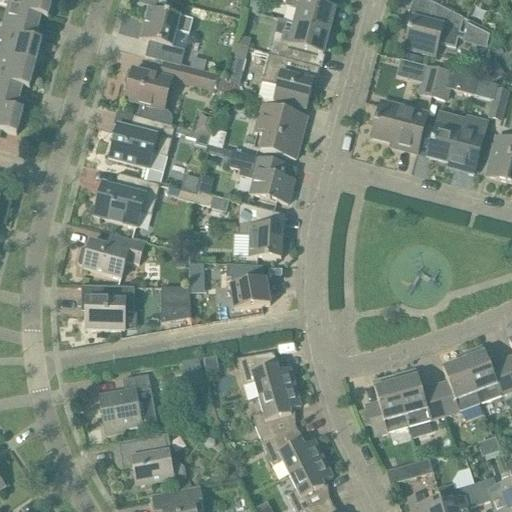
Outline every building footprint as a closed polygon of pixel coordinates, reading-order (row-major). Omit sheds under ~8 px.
[(38,29),(41,18),(48,20),(52,0),(0,0),(0,6),(8,9),(5,20),(38,29)] [(294,25),(334,36),(334,35),(329,34),(335,10),(324,8),(326,0),(287,0),(285,8),(298,11),(294,25)] [(464,20),(423,0),(414,0),(410,10),(407,20),(412,21),(404,50),(435,58),(439,46),(456,50),(459,40),(460,34),(464,20)] [(247,2),(244,12),(256,15),(258,5),(247,2)] [(168,16),(149,11),(141,41),(149,44),(145,59),(181,68),(185,52),(172,48),(176,33),(189,36),(193,22),(168,16)] [(0,54),(0,56),(35,66),(42,42),(35,41),(38,29),(5,20),(0,38),(0,42),(3,44),(0,54)] [(468,22),(464,35),(460,34),(459,40),(464,42),(463,46),(486,52),(491,34),(468,22)] [(269,56),(275,57),(309,67),(312,55),(323,57),(325,51),(330,53),(334,36),(294,25),(291,39),(275,34),(269,56)] [(238,37),(235,47),(249,50),(251,41),(238,37)] [(249,50),(235,47),(232,59),(245,63),(249,50)] [(0,93),(19,99),(22,88),(29,90),(35,66),(0,56),(0,93)] [(309,67),(275,57),(269,56),(263,81),(267,82),(266,86),(278,89),(274,103),(287,106),(306,111),(313,85),(316,86),(320,69),(309,67)] [(422,59),(408,56),(407,63),(421,67),(422,59)] [(192,59),(189,71),(204,75),(207,63),(192,59)] [(417,97),(432,101),(439,72),(425,69),(417,97)] [(216,78),(204,75),(189,71),(185,70),(181,85),(212,93),(216,78)] [(141,108),(138,119),(171,128),(173,123),(172,117),(168,113),(164,112),(172,81),(152,76),(133,71),(125,103),(141,108)] [(439,72),(432,101),(447,105),(454,76),(439,72)] [(239,94),(233,84),(225,82),(221,97),(237,101),(239,94)] [(509,94),(496,90),(489,120),(502,123),(509,94)] [(19,99),(0,93),(0,132),(17,137),(23,112),(16,111),(19,99)] [(428,116),(381,104),(380,108),(371,140),(403,149),(402,153),(417,156),(428,116)] [(307,120),(262,108),(255,135),(258,136),(254,151),(295,162),(307,120)] [(138,119),(133,118),(129,132),(118,129),(109,162),(144,170),(141,182),(161,187),(168,160),(167,159),(175,129),(171,128),(138,119)] [(488,124),(466,118),(462,135),(436,128),(433,140),(428,159),(448,165),(447,168),(474,176),(488,124)] [(186,138),(185,139),(196,141),(195,147),(207,150),(208,147),(210,138),(187,132),(186,138)] [(511,143),(496,139),(491,159),(486,179),(511,185),(511,143)] [(207,150),(206,155),(229,162),(231,153),(208,147),(207,150)] [(245,157),(231,153),(229,162),(227,166),(229,170),(240,173),(239,178),(254,182),(250,197),(268,202),(288,207),(294,184),(284,181),(288,168),(245,157)] [(141,182),(118,176),(114,189),(103,186),(94,219),(137,231),(141,215),(152,218),(161,187),(141,182)] [(168,198),(195,206),(197,197),(165,189),(164,193),(168,198)] [(197,197),(195,206),(209,209),(212,198),(198,194),(197,197)] [(275,215),(239,205),(238,237),(250,238),(249,260),(261,260),(281,261),(282,229),(274,229),(275,215)] [(145,245),(111,236),(108,248),(91,243),(89,250),(87,249),(82,252),(80,262),(82,266),(84,267),(83,271),(121,281),(126,263),(139,267),(145,245)] [(176,257),(176,264),(181,269),(188,270),(188,258),(176,257)] [(263,268),(227,267),(226,280),(231,280),(231,287),(230,288),(231,293),(235,313),(270,307),(266,281),(262,282),(263,268)] [(134,289),(82,288),(81,307),(86,307),(86,332),(124,333),(125,315),(134,315),(134,289)] [(190,291),(161,290),(161,306),(161,326),(190,321),(190,291)] [(461,356),(464,362),(481,407),(501,398),(511,393),(511,385),(505,367),(492,373),(485,354),(482,348),(461,356)] [(254,385),(259,400),(295,389),(290,370),(278,373),(273,355),(236,362),(242,381),(244,388),(254,385)] [(198,361),(183,364),(185,375),(200,372),(198,361)] [(450,389),(436,393),(445,419),(459,414),(481,407),(464,362),(443,370),(450,389)] [(405,418),(409,430),(430,423),(445,419),(436,393),(423,397),(416,372),(394,378),(405,418)] [(151,391),(148,377),(123,382),(125,394),(99,398),(106,437),(124,434),(124,431),(140,429),(141,431),(157,428),(151,391)] [(405,418),(394,378),(373,384),(380,409),(367,413),(374,439),(388,435),(409,430),(405,418)] [(295,389),(259,400),(263,415),(253,419),(256,432),(261,444),(297,430),(291,416),(290,412),(301,409),(295,389)] [(223,411),(214,413),(216,423),(225,421),(223,411)] [(282,464),(289,478),(324,461),(315,443),(304,448),(297,430),(261,444),(267,456),(273,468),(282,464)] [(503,436),(496,438),(498,446),(506,443),(503,436)] [(173,466),(168,437),(118,445),(123,473),(133,471),(136,489),(186,480),(185,470),(178,465),(173,466)] [(324,461),(289,478),(297,492),(287,497),(294,511),(313,511),(331,504),(322,484),(333,479),(324,461)] [(433,476),(429,461),(405,468),(410,483),(433,476)] [(493,480),(474,487),(480,507),(493,503),(495,511),(511,511),(511,484),(510,479),(505,465),(510,479),(510,480),(511,484),(497,489),(493,480)] [(228,466),(220,479),(222,485),(238,481),(233,469),(228,466)] [(469,471),(459,474),(453,484),(453,487),(438,491),(440,501),(442,511),(467,511),(480,507),(474,487),(469,471)] [(203,511),(199,489),(152,499),(154,511),(203,511)] [(442,511),(440,501),(424,505),(421,496),(408,500),(411,511),(442,511)]
